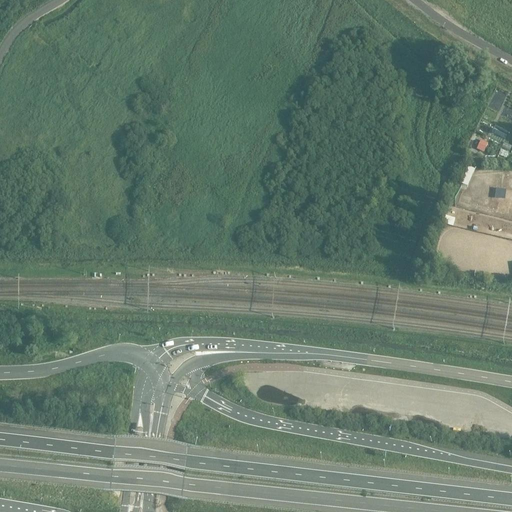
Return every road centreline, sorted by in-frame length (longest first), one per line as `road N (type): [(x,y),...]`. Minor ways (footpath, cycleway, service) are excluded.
road 1 (motorway): [(511,498),(0,438)]
road 2 (motorway): [(0,465),(430,510)]
road 3 (motorway): [(511,470),(267,425),(202,399)]
road 4 (tertiary): [(511,382),(366,359),(249,352)]
road 5 (motorway): [(151,366),(112,353),(0,372)]
